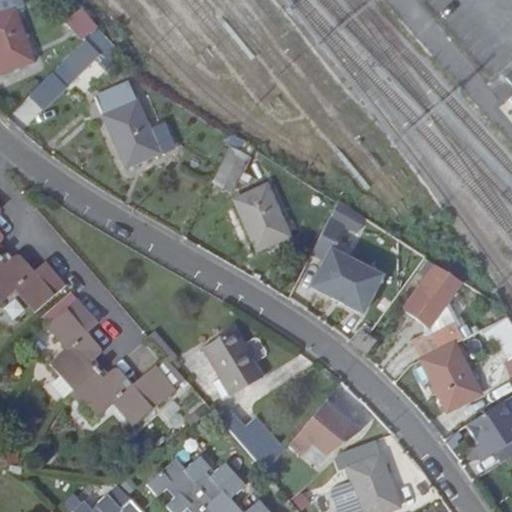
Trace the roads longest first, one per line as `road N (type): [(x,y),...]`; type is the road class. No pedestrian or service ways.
road 1 (residential): [(469,511),(417,432),(340,359),(273,307),(0,142)]
road 2 (residential): [(128,336),(0,188)]
